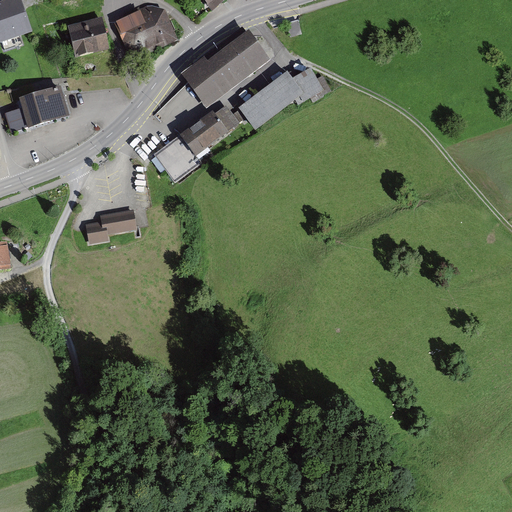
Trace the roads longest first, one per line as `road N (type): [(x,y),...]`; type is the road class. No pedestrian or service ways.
road 1 (track): [(73,160),(79,178),(47,259),(47,283),(72,338),(94,423),(90,485),(74,511)]
road 2 (tertiary): [(0,190),(95,147),(198,39),(290,0)]
road 3 (track): [(511,226),(403,109),(274,43),(251,11)]
road 4 (track): [(94,423),(134,445),(174,485),(187,511)]
